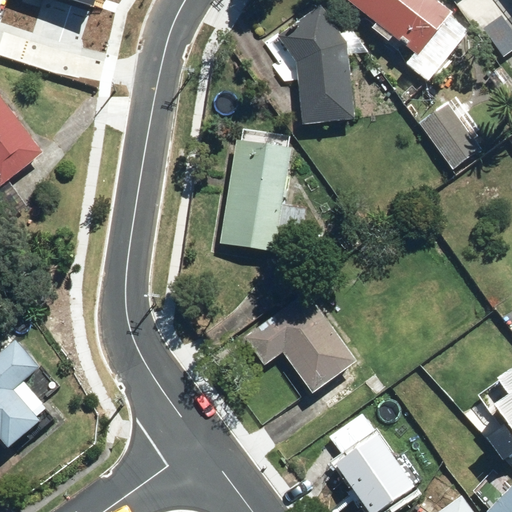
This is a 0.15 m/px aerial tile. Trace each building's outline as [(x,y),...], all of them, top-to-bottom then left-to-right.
[(404,67),(428,86),(471,33),(430,0),(340,0),(412,57),(404,67)] [(354,120),(345,44),(308,10),(272,49),(298,73),(304,125),(354,120)] [(0,189),(43,155),(0,101),(0,189)] [(471,139),(445,106),(417,128),(443,161),(471,139)] [(235,141),(220,249),(298,260),(305,212),(284,209),(292,149),(235,141)] [(504,189),(494,177),(469,198),(479,210),(504,189)] [(367,386),(305,296),(242,338),(264,369),(282,357),(311,399),(318,394),(330,412),(367,386)] [(45,378),(16,339),(0,353),(0,453),(6,460),(53,418),(29,392),(45,378)] [(511,370),(499,380),(511,397),(511,370)] [(381,511),(411,491),(375,441),(383,435),(367,413),(329,441),(343,460),(333,467),(365,511),(381,511)] [(493,471),(471,495),(489,511),(511,511),(511,487),(511,488),(493,471)] [(470,511),(460,498),(441,511),(470,511)]
